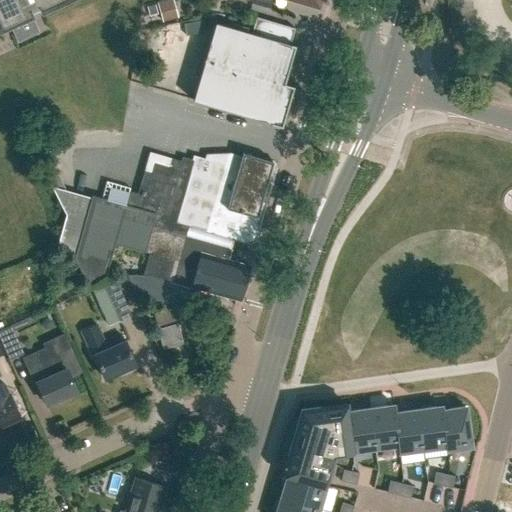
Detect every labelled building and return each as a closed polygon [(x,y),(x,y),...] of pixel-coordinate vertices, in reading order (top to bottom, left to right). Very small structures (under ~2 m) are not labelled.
[(0,0),(0,28),(1,31),(1,32),(32,18),(30,13),(39,9),(40,11),(57,4),(55,1),(58,0),(0,0)] [(204,60),(284,83),(295,45),(290,44),(295,29),(256,17),(251,33),(215,23),(204,60)] [(284,83),(204,60),(192,100),(195,101),(195,102),(281,127),(293,86),(284,83)] [(184,235),(185,235),(188,226),(248,244),(268,179),(269,173),(273,161),(242,152),(241,156),(230,153),(206,154),(205,159),(193,155),(192,160),(182,157),(181,161),(170,158),(170,159),(149,152),(147,159),(138,156),(134,169),(143,171),(136,193),(129,191),(129,189),(105,182),(100,198),(92,195),(91,198),(51,187),(66,215),(56,249),(75,254),(74,258),(88,287),(104,279),(114,244),(143,252),(148,232),(182,243),(184,235)] [(232,249),(185,235),(184,235),(182,243),(148,232),(143,252),(177,261),(175,266),(194,272),(190,285),(239,300),(249,265),(228,260),(232,249)] [(114,280),(124,303),(136,297),(127,275),(126,274),(114,280)] [(148,275),(127,275),(136,297),(172,307),(174,302),(162,299),(167,281),(148,275)] [(107,349),(101,337),(96,324),(81,331),(92,357),(95,356),(105,378),(119,372),(120,375),(132,369),(130,366),(135,364),(124,342),(107,349)] [(171,325),(160,333),(182,366),(194,358),(171,325)] [(0,330),(0,339),(9,360),(23,354),(11,326),(0,330)] [(76,391),(69,377),(79,372),(68,347),(67,348),(68,348),(50,356),(46,349),(23,359),(35,384),(36,384),(46,405),(76,391)] [(6,394),(2,384),(0,384),(0,425),(19,417),(8,393),(6,394)] [(301,410),(289,451),(312,458),(316,442),(334,447),(332,454),(333,454),(351,451),(346,412),(347,412),(346,404),(301,410)] [(393,405),(369,409),(375,448),(397,445),(398,445),(394,413),(395,413),(393,405)] [(441,406),(417,410),(423,449),(445,446),(446,446),(441,410),(442,410),(441,406)] [(442,410),(441,410),(446,446),(445,446),(445,450),(471,446),(465,407),(442,410)] [(347,412),(346,412),(351,451),(375,448),(369,409),(347,412)] [(395,413),(394,413),(398,445),(397,445),(398,453),(423,449),(417,410),(395,413)] [(289,451),(282,475),(286,476),(287,475),(324,486),(324,485),(333,454),(332,454),(334,447),(316,442),(312,458),(289,451)] [(343,470),(340,481),(348,483),(351,472),(343,470)] [(351,472),(348,483),(356,485),(359,474),(351,472)] [(435,472),(432,484),(444,487),(447,475),(435,472)] [(286,476),(280,498),(318,509),(325,485),(324,485),(324,486),(287,475),(286,476)] [(447,475),(444,487),(452,489),(455,477),(447,475)] [(157,511),(165,488),(134,479),(124,511),(157,511)] [(389,481),(387,493),(398,495),(401,484),(389,481)] [(401,484),(398,495),(410,498),(413,487),(401,484)] [(280,498),(275,511),(317,511),(318,509),(280,498)] [(342,503),(339,511),(351,511),(354,507),(342,503)]
